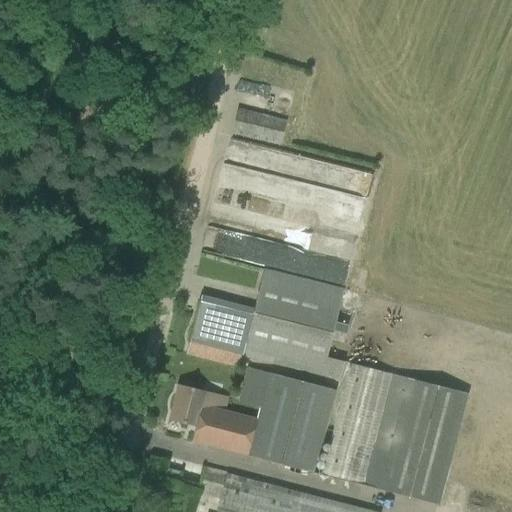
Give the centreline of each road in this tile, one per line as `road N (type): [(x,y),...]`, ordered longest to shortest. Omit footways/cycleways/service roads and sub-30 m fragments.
road 1 (track): [(237,0),(159,317)]
road 2 (track): [(0,376),(135,411)]
